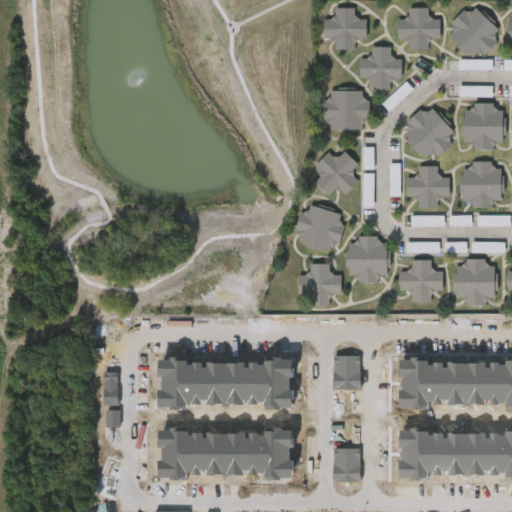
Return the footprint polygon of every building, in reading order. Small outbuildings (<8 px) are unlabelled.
[(501,33),(472,61),(449,36),(456,29),(452,25),(473,5),(501,33)] [(324,19),(334,19),(335,8),(355,8),(355,19),(367,19),(366,38),(355,38),(355,50),(335,49),(335,39),(323,38),(324,19)] [(428,50),(408,49),(408,39),(397,39),(397,19),(408,19),(408,8),(428,9),(428,19),(440,19),(440,38),(428,37),(428,50)] [(401,78),(390,78),(390,90),(371,90),(371,78),(359,77),(359,58),(371,58),(372,47),(391,47),(390,58),(401,58),(401,78)] [(492,60),(459,60),(459,70),(492,71),(492,60)] [(382,104),(390,112),(414,90),(406,82),(382,104)] [(492,97),(492,86),(459,87),(459,98),(492,97)] [(369,121),(362,121),(362,130),(330,130),(330,121),(323,121),(323,99),(329,99),(329,91),(362,91),(362,99),(369,99),(369,121)] [(494,149),(472,149),(472,143),(463,143),(463,104),(503,104),(503,143),(494,143),(494,149)] [(406,125),(428,105),(455,135),(426,161),(404,136),(410,130),(406,125)] [(363,169),(373,170),(373,161),(374,161),(374,148),(364,148),(363,169)] [(357,180),(343,194),(336,187),(328,195),(315,182),(323,173),(315,165),(328,151),(336,159),(345,151),(358,164),(350,173),(357,180)] [(502,201),(493,201),(493,207),(470,207),(470,200),(460,200),(461,162),(502,162),(502,201)] [(392,172),(390,172),(389,197),(400,197),(400,165),(392,164),(392,172)] [(449,176),(449,196),(438,196),(438,207),(417,207),(417,197),(406,197),(406,177),(418,177),(418,166),(438,166),(438,176),(449,176)] [(374,174),(364,174),(364,204),(374,204),(374,174)] [(337,244),(332,243),(330,252),(299,244),(302,233),(297,232),(304,204),(344,214),(337,244)] [(444,216),(410,216),(410,227),(444,227),(444,216)] [(472,216),(450,216),(450,227),(472,227),(472,216)] [(510,216),(477,216),(477,227),(510,227),(510,216)] [(378,282),(357,281),(358,275),(346,274),(347,243),(356,243),(356,237),(388,238),(387,275),(379,275),(378,282)] [(439,243),(406,242),(406,253),(439,254),(439,243)] [(467,243),(445,242),(445,253),(467,253),(467,243)] [(505,243),(472,242),(472,253),(504,254),(505,243)] [(442,270),(443,290),(431,290),(431,301),(412,302),(412,291),(400,291),(399,271),(410,270),(410,259),(431,259),(431,270),(442,270)] [(495,265),(495,298),(486,298),(485,305),(465,305),(465,298),(454,298),(454,259),(486,259),(486,265),(495,265)] [(329,264),(329,274),(340,274),(340,294),(329,293),(329,306),(309,305),(309,294),(297,294),(297,274),(309,274),(309,263),(329,264)]
